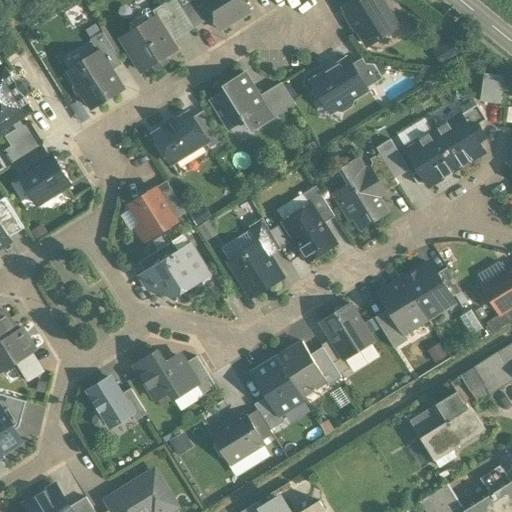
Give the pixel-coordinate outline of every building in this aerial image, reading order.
[(169,0),(151,11),(156,19),(157,18),(171,41),(193,28),(176,0),(169,0)] [(176,0),(193,28),(210,17),(199,0),(176,0)] [(250,11),(243,0),(199,0),(210,17),(218,31),(250,11)] [(397,28),(379,0),(355,0),(344,7),(368,46),(397,28)] [(144,22),(138,19),(130,25),(130,31),(132,34),(121,40),(140,72),(176,50),(171,41),(157,18),(156,19),(146,25),(144,22)] [(122,64),(103,34),(91,41),(99,54),(100,53),(111,71),(122,64)] [(99,54),(69,72),(77,85),(75,89),(79,96),(83,96),(91,109),(122,90),(111,71),(100,53),(99,54)] [(351,66),(347,59),(340,64),(339,62),(324,71),(325,73),(311,82),(318,94),(316,100),(320,107),(327,109),(330,114),(335,111),(341,112),(351,106),(352,101),(367,91),(366,90),(351,66)] [(374,65),(365,65),(362,59),(351,66),(366,90),(383,80),(374,65)] [(481,70),(478,98),(499,101),(503,73),(481,70)] [(16,82),(13,84),(5,71),(0,74),(0,130),(21,118),(30,112),(22,99),(25,97),(27,92),(22,83),(16,82)] [(244,74),(223,86),(226,91),(211,100),(230,131),(245,121),(252,133),(273,120),(259,98),(244,74)] [(282,84),(259,98),(273,120),(295,106),(282,84)] [(477,105),(433,133),(456,170),(482,154),(482,152),(478,144),(486,139),(478,126),(487,121),(477,105)] [(221,141),(203,113),(192,119),(207,143),(206,144),(209,149),(221,141)] [(189,114),(153,136),(171,165),(206,144),(207,143),(192,119),(189,114)] [(21,118),(13,123),(17,130),(26,125),(21,118)] [(17,130),(7,136),(13,148),(5,153),(12,164),(41,145),(28,123),(26,125),(17,130)] [(456,170),(433,133),(405,150),(418,171),(411,175),(417,186),(425,181),(428,187),(456,170)] [(409,170),(390,140),(376,149),(379,155),(395,179),(409,170)] [(41,145),(12,164),(19,176),(49,157),(42,145),(41,145)] [(395,179),(379,155),(370,160),(372,164),(370,168),(369,169),(384,194),(398,185),(395,179)] [(49,157),(19,176),(37,206),(70,186),(51,156),(49,157)] [(350,186),(335,195),(350,220),(354,218),(361,229),(386,213),(379,202),(380,202),(378,198),(384,194),(369,169),(365,172),(358,160),(341,171),(350,186)] [(185,213),(166,182),(156,189),(174,220),(185,213)] [(334,218),(316,187),(302,195),(309,207),(311,206),(323,225),(334,218)] [(155,189),(130,205),(142,225),(135,230),(144,243),(151,239),(177,223),(174,220),(156,189),(155,189)] [(5,198),(0,201),(0,225),(8,239),(24,229),(5,198)] [(309,207),(284,223),(308,262),(335,245),(323,225),(311,206),(309,207)] [(281,250),(262,220),(249,227),(260,245),(260,244),(269,258),(281,250)] [(8,239),(0,225),(0,248),(10,242),(8,239)] [(170,244),(140,263),(146,273),(176,254),(170,244)] [(260,245),(230,263),(251,297),(281,278),(269,258),(260,244),(260,245)] [(146,273),(139,277),(148,291),(174,298),(192,287),(189,282),(206,271),(190,246),(176,254),(146,273)] [(436,275),(429,264),(403,281),(427,319),(439,312),(439,311),(453,302),(451,299),(436,275)] [(461,293),(446,269),(436,275),(451,299),(461,293)] [(511,270),(485,287),(501,314),(511,307),(511,270)] [(427,319),(403,281),(378,296),(402,335),(427,319)] [(349,304),(320,323),(331,340),(344,361),(373,344),(349,304)] [(0,313),(0,342),(16,333),(16,332),(3,312),(0,313)] [(16,333),(0,342),(0,372),(34,351),(21,329),(16,332),(16,333)] [(331,340),(321,346),(340,377),(350,371),(344,361),(331,340)] [(302,343),(277,359),(301,398),(325,383),(310,356),(302,343)] [(511,352),(508,347),(497,354),(511,379),(511,352)] [(322,349),(310,356),(325,383),(328,387),(341,379),(340,377),(322,349)] [(197,385),(180,358),(178,358),(165,366),(157,353),(135,366),(156,400),(169,392),(173,400),(176,398),(197,385)] [(511,382),(511,379),(497,354),(485,362),(501,389),(511,382)] [(277,359),(253,374),(267,397),(279,416),(280,416),(303,401),(301,398),(277,359)] [(501,389),(485,362),(473,369),(490,396),(501,389)] [(120,396),(110,379),(88,392),(110,428),(131,415),(132,415),(120,396)] [(130,390),(120,396),(132,415),(131,415),(135,422),(146,415),(130,390)] [(456,394),(436,407),(437,407),(411,424),(434,462),(484,431),(470,408),(466,411),(456,394)] [(26,403),(0,395),(0,409),(14,431),(18,429),(26,403)] [(279,416),(267,397),(254,406),(270,431),(269,429),(282,420),(283,423),(284,422),(280,416),(279,416)] [(0,456),(21,443),(14,431),(0,409),(0,456)] [(244,416),(213,436),(219,445),(217,449),(221,456),(226,455),(236,449),(241,458),(262,445),(244,416)] [(511,511),(511,483),(510,485),(499,467),(478,480),(489,497),(465,511),(511,511)] [(154,473),(108,502),(113,509),(114,511),(167,511),(175,508),(154,473)] [(447,486),(419,503),(424,511),(453,511),(460,507),(447,486)] [(55,487),(25,506),(28,511),(70,511),(69,509),(65,503),(61,502),(57,495),(58,491),(55,487)] [(93,511),(85,498),(69,509),(70,511),(93,511)] [(287,511),(281,502),(265,511),(323,511),(318,503),(302,511),(287,511)]
